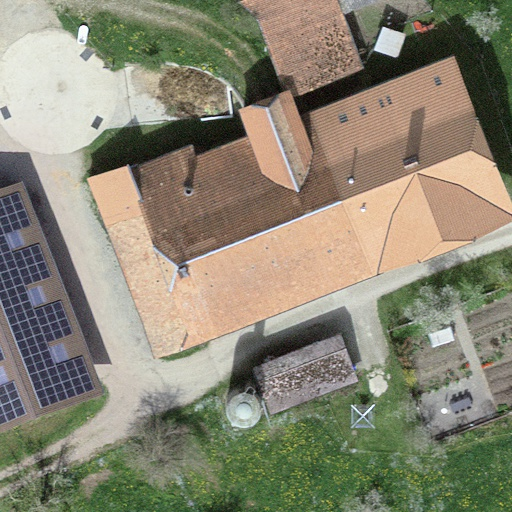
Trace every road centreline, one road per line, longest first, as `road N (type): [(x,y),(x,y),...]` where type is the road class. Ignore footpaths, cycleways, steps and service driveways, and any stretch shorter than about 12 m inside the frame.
road 1 (track): [(511,248),(142,409),(0,486)]
road 2 (track): [(142,409),(74,261),(48,167),(36,72),(6,0)]
